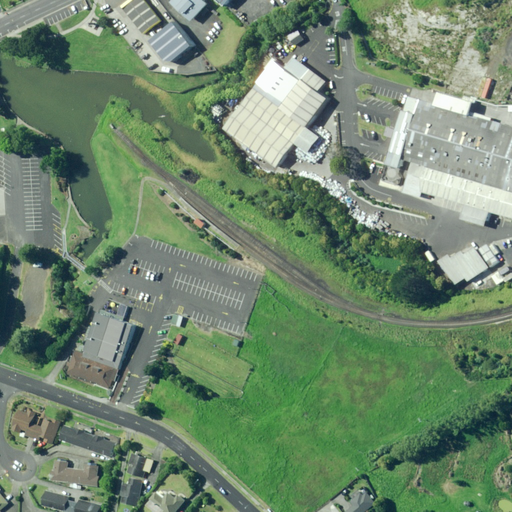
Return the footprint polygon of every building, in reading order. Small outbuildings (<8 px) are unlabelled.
[(131,13),(147,34),(164,21),(147,0),(138,0),(127,9),(131,13)] [(211,4),(207,0),(175,0),(174,2),(177,4),(196,21),(211,4)] [(199,41),(181,19),(157,38),(175,60),(199,41)] [(306,39),(303,35),(299,29),(289,36),(293,42),(296,45),(306,39)] [(323,91),(328,84),(330,82),(298,57),(290,68),(289,67),(291,65),(287,63),(286,65),(280,60),(279,61),(274,58),(267,68),(271,72),(268,77),(263,73),(261,75),(266,79),(229,129),(281,167),(299,143),(312,153),(324,137),(311,128),(333,99),(331,97),(323,91)] [(462,96),(460,95),(444,90),(444,92),(441,103),(411,94),(409,103),(407,108),(401,129),(390,126),(389,126),(386,134),(388,135),(398,138),(391,163),(401,166),(405,167),(405,165),(407,158),(418,161),(415,170),(413,177),(411,182),(404,206),(421,211),(427,190),(457,199),(469,203),(467,209),(465,217),(489,224),(494,210),(511,215),(511,124),(474,113),(478,100),(462,96)] [(201,221),(199,223),(206,229),(207,227),(210,224),(202,219),(201,221)] [(480,249),(491,266),(500,261),(489,244),(480,249)] [(511,273),(508,268),(497,274),(503,285),(511,279),(511,273)] [(76,377),(77,376),(104,386),(104,387),(108,388),(110,389),(111,386),(112,387),(114,381),(116,382),(136,326),(123,321),(117,319),(103,313),(97,328),(97,329),(91,327),(90,330),(89,330),(83,346),(80,345),(78,351),(79,351),(77,355),(77,357),(74,356),(74,358),(76,359),(74,364),(71,362),(69,366),(73,367),(70,375),(76,377)] [(181,327),(184,318),(175,315),(172,324),(181,327)] [(33,438),(38,424),(34,423),(38,412),(30,409),(29,412),(24,410),(20,409),(13,429),(22,432),(23,429),(28,431),(26,435),(27,435),(33,438)] [(38,424),(33,438),(39,439),(40,440),(42,435),(47,437),(45,441),(54,444),(62,421),(55,418),(55,419),(54,421),(46,418),(43,426),(38,424)] [(86,448),(91,434),(86,432),(87,431),(78,427),(77,429),(66,425),(61,439),(70,442),(86,448)] [(91,434),(86,448),(96,452),(103,454),(111,457),(116,443),(105,439),(106,438),(95,434),(95,435),(91,434)] [(151,458),(136,452),(132,465),(133,465),(131,472),(145,477),(146,477),(148,471),(147,471),(147,470),(153,472),(157,460),(151,458)] [(68,467),(69,462),(56,460),(55,470),(53,470),(52,480),(72,483),(72,487),(74,487),(77,469),(68,467)] [(77,469),(74,487),(81,489),(81,486),(77,485),(78,483),(97,486),(99,476),(97,476),(99,466),(86,464),(85,470),(83,470),(82,469),(77,469)] [(146,480),(145,479),(133,477),(132,483),(129,483),(127,482),(125,495),(126,495),(125,502),(140,506),(144,487),(146,480)] [(70,511),(74,501),(69,500),(70,496),(69,496),(51,491),(49,490),(47,490),(43,505),(56,509),(67,511),(66,511),(70,511)] [(355,504),(344,511),(343,511),(367,511),(378,504),(369,492),(364,496),(360,490),(350,497),(355,504)] [(0,511),(10,503),(0,491),(0,511)] [(168,498),(161,492),(155,499),(163,506),(168,510),(167,511),(179,511),(189,500),(182,494),(179,498),(173,492),(168,498)] [(74,501),(70,511),(98,511),(100,505),(87,501),(80,499),(79,503),(74,501)]
